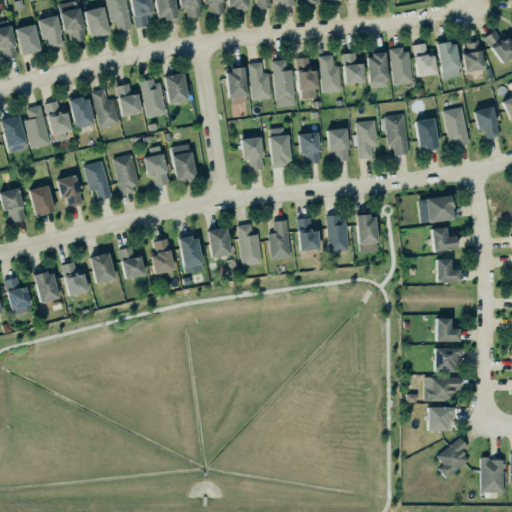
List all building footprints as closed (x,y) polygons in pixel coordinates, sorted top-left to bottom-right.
[(71,42),(84,39),(76,0),(57,4),(63,34),(69,32),(71,42)] [(102,0),(122,0),(128,27),(122,28),(114,30),(112,20),(107,21),(102,0)] [(127,0),(147,0),(149,9),(149,12),(144,13),(145,24),(132,26),(127,0)] [(151,0),(171,0),(172,5),(174,15),(174,19),(162,21),(161,17),(160,15),(155,16),(151,0)] [(177,0),(179,8),(182,8),(183,17),(198,15),(195,0),(177,0)] [(219,0),(221,12),(207,14),(206,3),(201,3),(200,0),(219,0)] [(223,0),(243,0),(244,9),(225,11),(223,0)] [(269,0),(261,0),(256,0),(256,8),(270,8),(269,0)] [(79,9),(99,5),(105,32),(85,36),(79,9)] [(32,17),(53,12),(61,44),(46,48),(43,38),(38,39),(32,17)] [(18,53),(31,50),(31,49),(36,48),(30,22),(11,27),(18,53)] [(0,24),(6,23),(14,55),(1,58),(0,54),(0,24)] [(499,63),(511,55),(511,45),(507,36),(499,40),(494,30),(484,35),(499,63)] [(432,39),(445,37),(446,42),(451,41),(456,66),(455,66),(457,74),(439,78),(432,39)] [(408,43),(422,40),(424,50),(430,49),(434,72),(413,76),(408,43)] [(459,44),(465,72),(483,68),(477,40),(459,44)] [(411,83),(408,48),(388,49),(392,84),(411,83)] [(381,49),(384,78),(383,78),(384,85),(368,87),(367,83),(366,83),(366,81),(365,81),(362,55),(367,55),(367,51),(381,49)] [(338,53),(341,81),(361,79),(359,63),(354,63),(352,52),(338,53)] [(321,93),(341,90),(338,65),(332,66),(331,54),(317,56),(321,93)] [(292,57),(305,56),(305,66),(306,66),(306,68),(313,68),(314,86),(295,88),(292,57)] [(268,60),(273,99),(274,99),(274,105),(292,103),(289,68),(284,68),(282,58),(268,60)] [(270,97),(267,72),(262,73),(260,61),(246,63),(251,100),(270,97)] [(222,67),(240,64),(244,93),(242,94),(243,101),(230,102),(228,96),(225,96),(222,67)] [(159,74),(165,102),(184,98),(179,71),(174,72),(174,71),(159,74)] [(136,79),(149,77),(150,82),(156,81),(162,111),(143,115),(136,79)] [(112,85),(119,83),(125,82),(127,93),(129,92),(133,92),(137,110),(118,114),(112,85)] [(88,90),(96,127),(115,122),(109,97),(104,98),(101,87),(88,90)] [(64,98),(77,95),(78,98),(84,97),(91,122),(72,127),(64,98)] [(511,96),(501,100),(508,121),(511,119),(511,96)] [(42,103),(52,143),(64,139),(62,128),(66,127),(62,110),(58,111),(55,100),(42,103)] [(22,119),(30,148),(49,143),(38,104),(24,108),(27,118),(22,119)] [(470,110),(475,128),(480,126),(483,137),(496,133),(488,105),(470,110)] [(440,109),(458,106),(466,142),(453,144),(451,140),(445,141),(440,109)] [(381,115),(384,143),(390,144),(392,154),(405,152),(400,112),(381,115)] [(0,117),(0,136),(2,145),(3,145),(5,151),(22,146),(21,140),(22,140),(15,114),(9,116),(9,115),(0,117)] [(412,119),(429,116),(435,144),(434,147),(431,149),(423,150),(421,147),(416,148),(412,119)] [(352,121),(355,157),(369,156),(368,145),(373,144),(371,119),(352,121)] [(287,165),(286,127),(267,128),(269,165),(287,165)] [(325,129),(327,151),(334,150),(334,161),(347,160),(346,128),(325,129)] [(294,132),(314,130),(316,160),(303,162),(302,151),(296,152),(294,132)] [(256,135),(260,167),(247,169),(246,158),(239,159),(237,137),(256,135)] [(166,145),(173,180),(192,176),(185,141),(166,145)] [(147,153),(138,155),(143,177),(149,176),(151,186),(166,182),(159,151),(158,151),(156,143),(145,146),(147,153)] [(108,156),(128,151),(136,184),(130,185),(131,190),(117,194),(108,156)] [(87,190),(94,189),(96,199),(109,197),(102,161),(82,164),(87,190)] [(68,207),(81,203),(74,174),(54,179),(59,199),(65,197),(68,207)] [(53,211),(46,185),(27,189),(34,216),(53,211)] [(24,219),(18,188),(0,191),(0,204),(2,213),(9,211),(11,222),(24,219)] [(421,197),(446,193),(448,200),(449,199),(449,206),(448,206),(450,217),(424,220),(421,197)] [(376,251),(375,214),(355,215),(356,251),(376,251)] [(346,251),(345,215),(325,216),(326,252),(346,251)] [(293,217),(307,216),(308,226),(314,225),(316,247),(296,249),(293,217)] [(267,232),(268,258),(288,257),(286,220),(271,220),(272,232),(267,232)] [(260,263),(257,233),(250,234),(249,223),(236,225),(240,265),(260,263)] [(427,226),(441,224),(443,235),(451,234),(453,246),(430,250),(427,226)] [(204,229),(208,256),(227,252),(223,225),(204,229)] [(200,271),(197,236),(178,237),(181,272),(200,271)] [(154,280),(173,275),(165,238),(152,241),(154,254),(149,255),(154,280)] [(116,249),(123,278),(143,274),(138,256),(132,258),(129,246),(116,249)] [(114,278),(107,252),(87,257),(94,284),(114,278)] [(432,257),(447,257),(447,267),(455,267),(456,280),(433,281),(432,257)] [(64,295),(85,292),(83,273),(74,274),(73,262),(61,263),(64,295)] [(52,271),(33,274),(37,302),(56,299),(52,271)] [(2,280),(11,315),(31,310),(24,285),(19,287),(16,276),(2,280)] [(432,316),(447,316),(447,327),(456,327),(456,340),(432,339),(432,316)] [(433,347),(432,371),(457,372),(458,348),(433,347)] [(420,376),(420,400),(450,399),(449,392),(450,389),(457,389),(456,376),(420,376)] [(426,430),(447,430),(447,422),(452,422),(452,407),(426,406),(426,430)] [(445,478),(468,459),(461,451),(467,447),(459,437),(435,456),(442,464),(438,468),(445,478)] [(477,456),(477,491),(500,491),(500,459),(486,459),(486,456),(477,456)]
